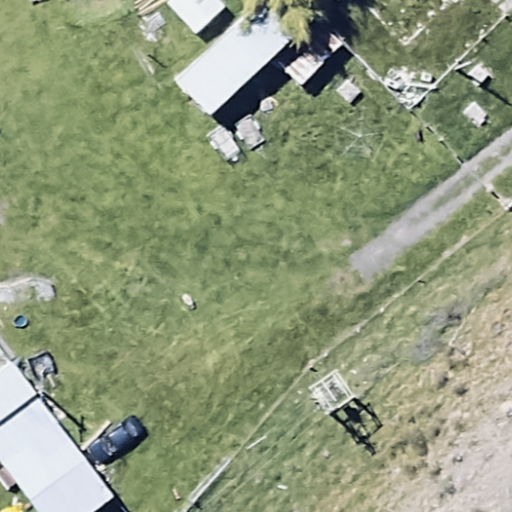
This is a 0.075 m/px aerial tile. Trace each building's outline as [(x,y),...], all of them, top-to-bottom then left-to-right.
[(211,28),(184,0),(175,0),(147,26),(177,59),(211,28)] [(270,0),(157,102),(191,140),(258,79),(286,110),(332,69),(270,0)] [(310,0),(392,83),(476,0),(310,0)] [(0,430),(20,416),(0,388),(0,430)] [(89,511),(21,420),(0,435),(0,506),(4,511),(89,511)]
